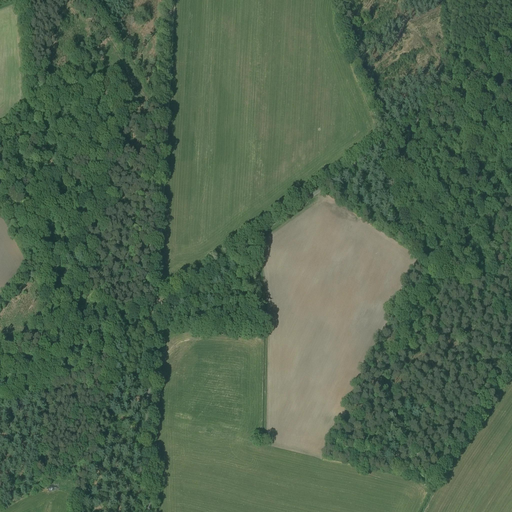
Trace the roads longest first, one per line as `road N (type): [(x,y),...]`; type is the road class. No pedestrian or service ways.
road 1 (tertiary): [(153,307),(450,96),(511,32)]
road 2 (track): [(37,336),(20,122),(111,31)]
road 3 (track): [(172,0),(153,307)]
road 4 (tertiary): [(149,511),(153,307)]
road 5 (unclassified): [(153,307),(0,345)]
road 6 (track): [(166,114),(95,0)]
